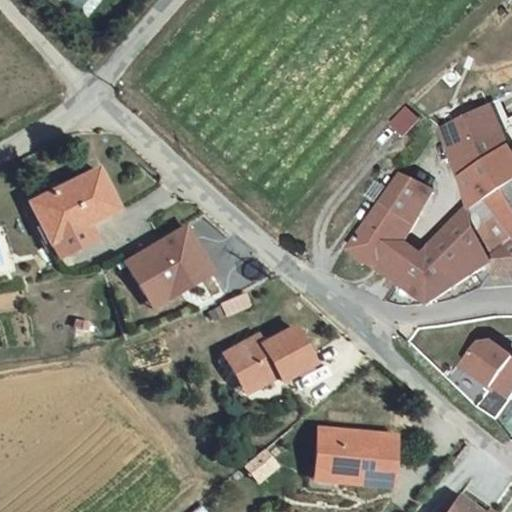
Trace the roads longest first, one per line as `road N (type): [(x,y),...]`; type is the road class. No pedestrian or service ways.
road 1 (unclassified): [(98,98),(364,333)]
road 2 (unclassified): [(364,333),(511,460)]
road 3 (residential): [(364,333),(511,292)]
road 4 (unclassified): [(98,98),(5,0)]
road 5 (tertiary): [(181,0),(98,98)]
